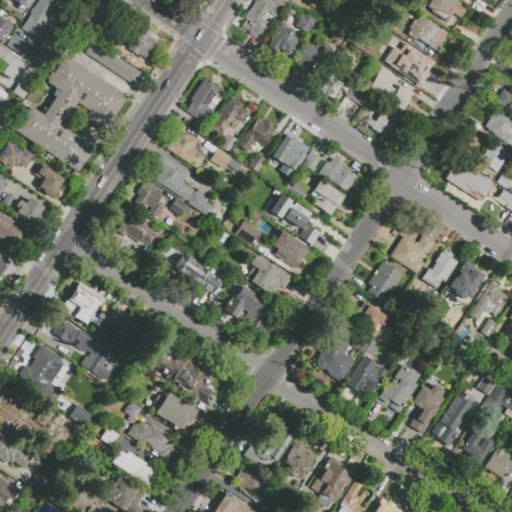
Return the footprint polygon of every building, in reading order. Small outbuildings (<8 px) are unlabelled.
[(17,2),(18,0),(33,0),(27,9),(17,2)] [(39,40),(21,29),(39,0),(65,0),(64,2),(61,0),(56,6),(55,6),(49,15),(53,18),(39,40)] [(255,0),(266,0),(281,9),(276,18),(267,12),(262,20),(266,23),(264,27),(268,29),(259,42),(247,33),(251,27),(248,26),(250,22),(244,18),(255,0)] [(283,9),(270,0),(286,0),(288,1),(283,9)] [(402,0),(420,10),(424,4),(416,0),(402,0)] [(425,9),(431,0),(454,0),(456,1),(455,3),(465,9),(458,20),(450,15),(445,22),(425,9)] [(13,10),(10,15),(19,21),(22,16),(13,10)] [(294,26),(303,13),(315,21),(307,34),(294,26)] [(419,16),(447,34),(435,52),(415,39),(414,40),(406,35),(410,30),(408,28),(414,20),(416,21),(419,16)] [(0,41),(2,43),(4,39),(3,38),(11,26),(0,18),(0,41)] [(285,29),(286,29),(288,29),(290,29),(291,31),(292,33),(292,34),(295,36),(292,41),(295,43),(285,58),(265,45),(278,25),(285,29)] [(128,50),(142,28),(157,38),(144,58),(138,54),(136,55),(128,50)] [(6,47),(14,35),(27,43),(19,56),(6,47)] [(132,86),(83,53),(92,39),(119,57),(118,59),(140,74),(132,86)] [(308,74),(292,64),(306,43),(319,52),(323,45),(332,50),(324,63),(317,59),(308,74)] [(432,63),(425,73),(427,75),(418,88),(400,75),(390,68),(382,62),(391,47),(398,51),(402,43),(432,63)] [(0,46),(22,60),(10,79),(2,73),(7,66),(0,61),(0,46)] [(58,90),(46,82),(63,57),(126,99),(104,133),(83,119),(88,111),(77,103),(61,127),(72,135),(77,128),(96,141),(75,173),(14,131),(17,127),(14,125),(22,114),(24,116),(30,107),(42,115),(58,90)] [(399,86),(411,94),(400,112),(366,89),(381,67),(392,74),(385,84),(395,91),(399,86)] [(331,101),(317,91),(327,74),(342,84),(331,101)] [(21,77),(12,93),(23,99),(32,84),(21,77)] [(182,110),(202,79),(218,90),(206,107),(213,112),(204,125),(182,110)] [(344,96),(352,84),(367,93),(359,106),(344,96)] [(511,109),(496,100),(503,87),(511,92),(511,109)] [(0,89),(8,95),(3,101),(0,98),(0,89)] [(208,128),(229,97),(242,105),(240,108),(247,113),(240,123),(235,119),(234,121),(236,123),(231,131),(227,128),(221,136),(208,128)] [(2,106),(0,109),(0,125),(4,128),(13,114),(2,106)] [(386,140),(368,128),(369,128),(364,124),(367,118),(372,122),(382,107),(401,119),(386,140)] [(511,137),(509,143),(484,127),(495,109),(511,119),(511,137)] [(238,147),(256,118),(262,122),(264,119),(272,125),(270,128),(274,130),(262,148),(252,142),(246,152),(238,147)] [(165,149),(178,130),(196,142),(191,150),(203,158),(195,169),(165,149)] [(286,134),(302,145),(300,147),(307,151),(288,179),(282,175),(280,178),(264,167),(286,134)] [(227,153),(220,148),(228,135),(236,140),(227,153)] [(0,165),(0,150),(6,141),(31,158),(22,172),(13,166),(11,169),(4,165),(3,167),(0,165)] [(496,172),(483,163),(485,159),(482,156),(487,149),(490,150),(495,142),(507,151),(511,153),(511,158),(510,162),(505,159),(496,172)] [(208,160),(216,149),(230,158),(222,170),(208,160)] [(309,152),(321,159),(311,173),(300,166),(309,152)] [(255,153),(247,165),(256,171),(264,158),(255,153)] [(186,202),(153,180),(160,171),(151,165),(159,154),(187,174),(181,183),(193,191),(186,202)] [(317,174),(325,162),(327,164),(332,157),(343,165),(342,167),(359,179),(349,195),(317,174)] [(35,189),(41,180),(33,175),(42,161),(53,168),(51,171),(63,180),(56,190),(57,190),(51,200),(35,189)] [(443,180),(454,161),(492,184),(484,198),(470,190),(467,194),(443,180)] [(495,183),(500,176),(511,183),(508,191),(495,183)] [(319,180),(343,196),(330,216),(311,204),(314,200),(308,196),(319,180)] [(258,195),(267,181),(284,192),(287,186),(290,188),(294,183),(306,191),(298,203),(294,200),(285,213),(258,195)] [(155,218),(148,213),(151,208),(143,204),(141,207),(130,200),(142,183),(163,198),(159,204),(163,207),(155,218)] [(503,189),(511,194),(511,211),(510,210),(504,206),(506,202),(498,197),(500,193),(503,189)] [(187,203),(194,192),(207,201),(205,203),(212,208),(206,217),(187,203)] [(0,205),(0,203),(7,193),(14,198),(7,210),(0,205)] [(9,213),(18,200),(24,204),(28,198),(46,210),(33,229),(9,213)] [(168,209),(175,200),(186,207),(180,217),(168,209)] [(281,218),(299,229),(309,214),(291,203),(281,218)] [(249,218),(254,210),(262,216),(257,223),(249,218)] [(115,231),(129,211),(144,221),(142,223),(147,227),(146,229),(156,236),(149,247),(139,240),(135,245),(115,231)] [(290,228),(301,212),(323,227),(313,243),(290,228)] [(0,213),(25,231),(14,247),(0,238),(0,213)] [(232,235),(241,221),(258,233),(249,246),(232,235)] [(282,231),(308,249),(295,270),(268,252),(282,231)] [(416,275),(388,257),(402,236),(415,244),(421,234),(433,242),(425,254),(423,253),(419,260),(423,263),(416,275)] [(161,261),(170,247),(221,281),(211,295),(161,261)] [(420,280),(427,269),(430,270),(435,263),(433,262),(439,252),(441,253),(443,249),(452,254),(450,257),(457,261),(444,281),(442,279),(435,289),(420,280)] [(244,279),(252,267),(247,264),(255,253),(290,276),(282,289),(278,286),(271,297),(244,279)] [(0,256),(8,262),(0,275),(0,256)] [(366,284),(381,261),(402,275),(390,293),(388,291),(381,302),(365,292),(370,286),(366,284)] [(464,261),(485,274),(468,299),(465,297),(462,300),(451,293),(454,289),(448,285),(464,261)] [(414,278),(422,284),(414,295),(406,289),(414,278)] [(77,281),(59,309),(83,326),(101,297),(77,281)] [(468,312),(490,281),(501,289),(499,292),(505,296),(492,314),(486,309),(479,320),(468,312)] [(241,287),(277,311),(261,334),(240,320),(246,312),(240,308),(233,318),(224,312),(241,287)] [(365,299),(390,314),(374,338),(359,328),(364,321),(355,315),(365,299)] [(111,313),(141,333),(133,345),(129,342),(126,346),(112,337),(115,333),(103,325),(111,313)] [(501,333),(511,315),(511,343),(510,342),(511,339),(501,333)] [(85,349),(83,351),(81,352),(78,352),(76,351),(74,349),(73,347),(73,344),(74,342),(76,341),(74,340),(70,345),(66,342),(65,343),(51,334),(52,332),(51,331),(61,317),(111,351),(109,353),(118,359),(104,381),(83,367),(92,354),(85,349)] [(488,318),(496,323),(487,336),(479,332),(488,318)] [(347,346),(344,353),(353,360),(340,382),(317,366),(315,362),(316,358),(321,350),(328,349),(338,334),(346,340),(347,346)] [(361,351),(350,345),(358,334),(369,340),(361,351)] [(345,384),(347,381),(344,379),(361,354),(372,338),(379,344),(372,355),(389,365),(374,391),(363,384),(357,392),(345,384)] [(17,377),(25,365),(29,368),(34,360),(31,358),(40,345),(65,361),(51,382),(47,380),(39,392),(17,377)] [(208,408),(151,371),(165,349),(183,362),(186,357),(217,377),(210,387),(218,393),(208,408)] [(496,352),(509,360),(500,372),(494,368),(489,375),(484,371),(496,352)] [(397,414),(385,406),(384,409),(374,403),(377,399),(374,397),(383,384),(386,386),(400,363),(421,377),(397,414)] [(483,375),(476,387),(487,394),(495,383),(483,375)] [(407,406),(425,378),(446,391),(420,431),(408,423),(416,412),(407,406)] [(481,406),(495,385),(511,396),(511,416),(511,418),(503,413),(506,409),(502,407),(497,416),(481,406)] [(154,414),(157,408),(152,405),(158,395),(164,399),(168,392),(198,411),(184,433),(154,414)] [(428,433),(455,393),(457,395),(465,400),(471,405),(454,430),(455,431),(446,446),(428,433)] [(0,427),(17,439),(51,461),(73,427),(63,420),(60,425),(55,421),(57,417),(26,398),(19,409),(16,407),(15,410),(7,404),(2,411),(0,409),(0,427)] [(75,400),(95,414),(84,430),(64,416),(75,400)] [(128,401),(122,411),(133,418),(140,408),(128,401)] [(126,435),(133,423),(136,425),(139,422),(148,428),(150,425),(168,437),(166,439),(174,444),(171,448),(174,450),(166,461),(153,452),(154,450),(141,442),(140,444),(126,435)] [(99,440),(106,429),(118,436),(111,447),(99,440)] [(290,438),(267,477),(239,460),(249,445),(261,452),(276,429),(290,438)] [(493,442),(479,465),(459,452),(473,429),(493,442)] [(0,461),(0,433),(32,455),(23,469),(13,462),(12,464),(6,460),(4,464),(0,461)] [(294,441),(315,455),(300,479),(295,475),(294,477),(284,472),(285,470),(279,466),(294,441)] [(483,467),(496,448),(509,457),(507,460),(511,463),(511,465),(502,479),(483,467)] [(110,464),(119,449),(125,452),(126,451),(158,472),(147,489),(110,464)] [(330,456),(354,473),(333,504),(330,502),(326,509),(314,501),(318,494),(310,488),(330,456)] [(243,467),(273,489),(260,506),(230,485),(243,467)] [(34,474),(27,486),(41,495),(49,483),(34,474)] [(129,511),(125,511),(98,493),(111,476),(140,497),(129,511)] [(0,506),(0,478),(14,488),(1,507),(0,506)] [(337,511),(340,507),(338,506),(353,482),(362,487),(356,497),(358,498),(355,504),(364,509),(362,511),(337,511)] [(66,511),(110,511),(113,509),(80,488),(65,511),(66,511)] [(211,511),(225,492),(255,511),(211,511)] [(372,511),(382,498),(388,503),(389,501),(395,505),(394,507),(401,511),(372,511)]
